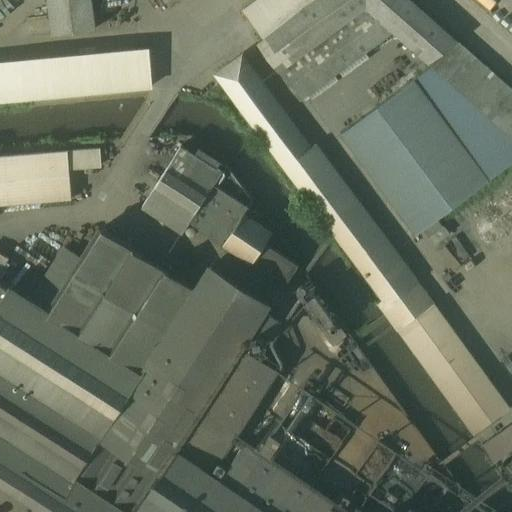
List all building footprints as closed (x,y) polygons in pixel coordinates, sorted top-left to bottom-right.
[(91,0),(51,0),(56,33),(95,30),(91,0)] [(318,0),(261,42),(261,41),(260,43),(301,99),(395,30),(431,62),(458,41),(459,41),(457,39),(457,40),(429,15),(429,14),(428,13),(427,14),(412,0),(318,0)] [(489,68),(458,41),(431,62),(511,133),(511,88),(490,69),(491,68),(489,67),(489,68)] [(150,49),(0,62),(0,99),(153,85),(154,84),(150,49)] [(436,304),(317,143),(313,147),(244,54),(217,74),(287,167),(305,191),(305,192),(306,193),(331,226),(331,227),(332,229),(332,228),(344,244),(343,244),(345,246),(366,273),(365,274),(367,275),(385,299),(380,302),(400,330),(436,304)] [(415,79),(343,132),(418,233),(490,180),(415,79)] [(196,154),(185,147),(185,146),(184,145),(183,145),(144,206),(144,207),(146,208),(146,207),(157,214),(157,215),(158,216),(159,215),(170,223),(171,225),(172,224),(183,231),(185,231),(192,221),(223,171),(222,171),(211,163),(210,162),(209,162),(198,155),(198,154),(197,153),(196,154)] [(69,150),(0,155),(0,204),(73,199),(69,150)] [(255,201),(229,167),(227,165),(223,171),(192,221),(238,252),(237,254),(239,255),(240,253),(254,262),(266,243),(273,232),(260,223),(261,222),(259,220),(258,222),(245,214),(249,207),(249,208),(255,201)] [(121,239),(110,231),(108,230),(98,231),(82,256),(48,308),(33,298),(14,286),(15,285),(12,284),(10,286),(11,287),(10,288),(0,281),(0,511),(343,511),(351,500),(341,492),(334,502),(246,442),(244,444),(242,447),(231,439),(268,382),(272,385),(280,372),(276,370),(277,369),(274,368),(275,367),(254,354),(243,347),(244,345),(253,329),(254,329),(257,324),(257,323),(267,308),(268,308),(271,303),(271,302),(267,299),(266,301),(254,292),(248,288),(248,289),(235,280),(232,278),(213,265),(212,266),(198,288),(197,287),(197,288),(186,281),(186,280),(184,279),(184,280),(173,272),(172,271),(171,271),(160,264),(161,264),(159,263),(148,256),(146,255),(135,248),(135,247),(134,246),(133,247),(122,240),(123,239),(121,238),(121,239)] [(300,265),(266,243),(254,262),(287,284),(300,265)] [(66,246),(33,298),(48,308),(82,256),(66,246)] [(253,329),(244,345),(243,347),(254,354),(265,336),(254,329),(253,329)] [(323,438),(324,451),(337,450),(336,437),(323,438)]
